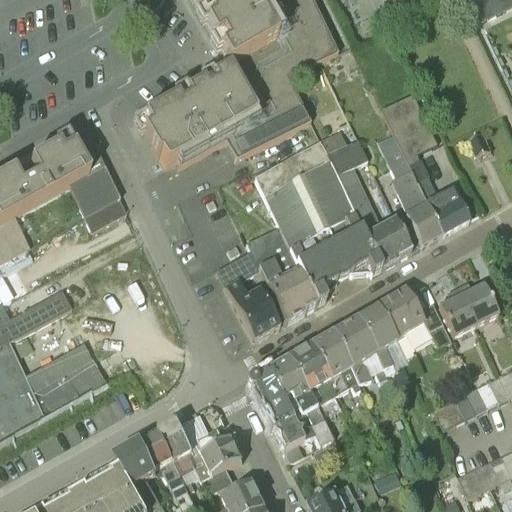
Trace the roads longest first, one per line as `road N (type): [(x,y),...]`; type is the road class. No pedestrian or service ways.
road 1 (residential): [(222,382),(511,217)]
road 2 (residential): [(94,101),(222,382)]
road 3 (residential): [(222,382),(0,509)]
road 4 (residential): [(287,511),(222,382)]
